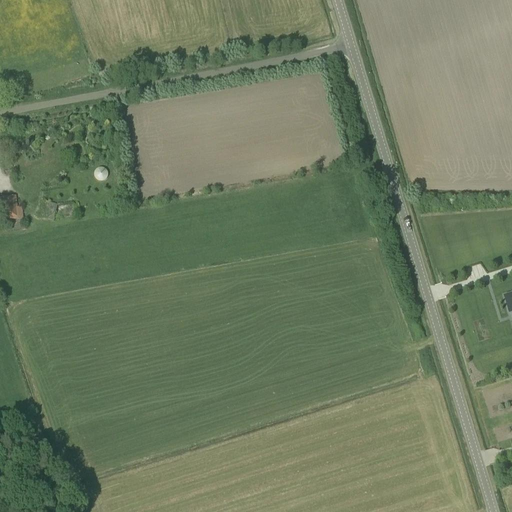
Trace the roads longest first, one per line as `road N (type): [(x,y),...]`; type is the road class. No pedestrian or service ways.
road 1 (tertiary): [(493,511),(350,43)]
road 2 (unclassified): [(350,43),(0,116)]
